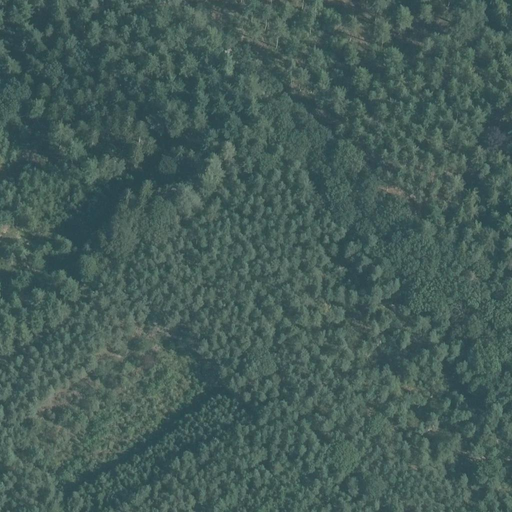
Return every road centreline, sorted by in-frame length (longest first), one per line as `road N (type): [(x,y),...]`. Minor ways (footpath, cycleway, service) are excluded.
road 1 (track): [(0,74),(376,511)]
road 2 (track): [(181,0),(511,367)]
road 3 (track): [(275,102),(105,281),(0,370)]
